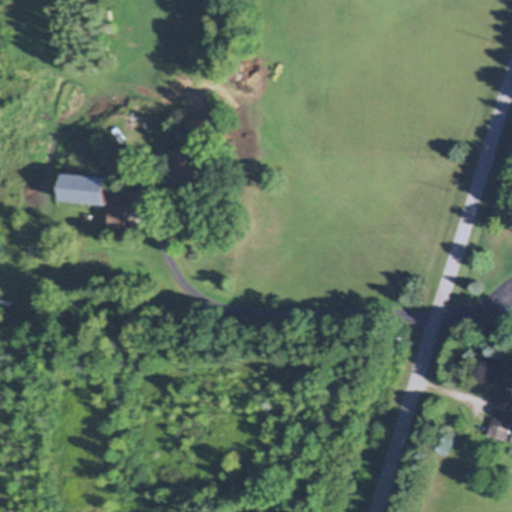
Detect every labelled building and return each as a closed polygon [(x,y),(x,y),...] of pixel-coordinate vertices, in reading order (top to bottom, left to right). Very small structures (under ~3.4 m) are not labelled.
[(173,169),(173,150),(196,151),(196,166),(208,167),(208,186),(192,186),(192,183),(177,183),(177,170),(176,169),(173,169)] [(61,202),(64,174),(109,179),(106,207),(61,202)] [(122,201),(112,201),(113,193),(122,193),(122,201)] [(129,206),(127,230),(110,229),(112,204),(129,206)] [(511,365),(511,419),(495,414),(511,365)] [(511,422),(511,429),(509,440),(489,434),(495,417),(511,422)]
